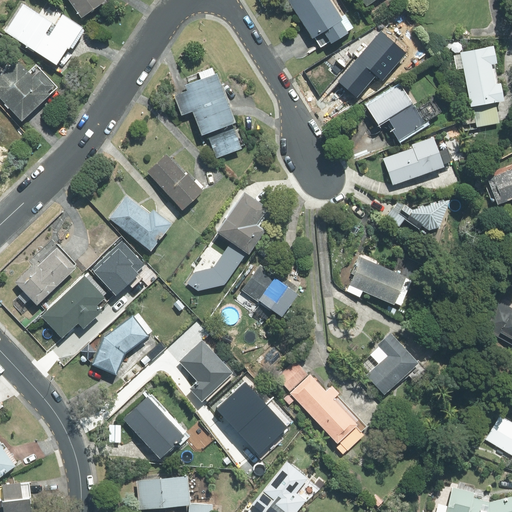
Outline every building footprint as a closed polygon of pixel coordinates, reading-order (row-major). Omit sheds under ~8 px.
[(63,0),(77,20),(96,7),(97,9),(108,2),(107,0),(63,0)] [(318,49),(344,34),(343,32),(352,28),(344,14),(336,19),(325,0),(286,0),(309,40),(312,38),(318,49)] [(51,22),(27,6),(7,35),(57,69),(83,31),(57,13),(51,22)] [(401,43),(381,27),(334,84),(353,101),(401,43)] [(460,70),(470,129),(499,123),(495,103),(501,102),(491,48),(451,55),(454,72),(460,70)] [(26,73),(15,61),(0,74),(0,102),(19,123),(56,88),(35,65),(26,73)] [(185,92),(177,95),(171,97),(179,117),(189,113),(199,137),(205,135),(214,159),(241,148),(209,68),(194,74),(197,81),(183,86),(185,92)] [(394,142),(437,113),(428,100),(412,111),(395,86),(361,109),(373,127),(382,121),(389,130),(387,132),(394,142)] [(408,149),(380,159),(389,186),(440,169),(439,166),(450,162),(441,134),(407,146),(408,149)] [(168,154),(145,172),(178,212),(201,194),(168,154)] [(511,199),(511,166),(484,178),(495,206),(511,199)] [(253,226),(265,208),(240,192),(213,234),(246,255),(261,231),(253,226)] [(438,222),(446,201),(420,192),(415,207),(407,199),(397,210),(405,218),(404,220),(423,231),(434,230),(435,229),(438,222)] [(146,215),(126,198),(108,219),(147,252),(169,226),(150,210),(146,215)] [(74,265),(56,245),(13,284),(33,306),(73,270),(71,268),(74,265)] [(358,297),(360,293),(390,306),(396,309),(409,280),(381,268),(384,263),(360,252),(343,291),(358,297)] [(260,262),(239,290),(278,319),(299,291),(260,262)] [(107,294),(87,271),(37,317),(57,339),(73,324),(80,331),(100,313),(98,311),(108,303),(103,297),(107,294)] [(511,302),(490,322),(511,346),(511,302)] [(134,313),(106,335),(93,363),(117,373),(126,354),(151,334),(134,313)] [(364,376),(381,395),(416,364),(389,334),(373,348),(375,350),(362,361),(370,370),(364,376)] [(200,340),(176,362),(195,382),(186,390),(199,404),(202,400),(205,404),(234,377),(200,340)] [(164,348),(157,341),(144,356),(150,362),(164,348)] [(310,372),(297,357),(274,377),(341,455),(363,437),(361,435),(366,430),(328,386),(322,392),(307,374),(310,372)] [(149,393),(125,413),(161,456),(185,436),(149,393)] [(197,419),(189,412),(180,422),(189,429),(197,419)] [(511,426),(498,417),(483,440),(511,457),(511,426)] [(0,449),(0,476),(13,467),(0,449)] [(287,460),(249,504),(258,511),(294,511),(303,502),(305,503),(318,487),(287,460)] [(135,510),(186,506),(184,477),(133,481),(135,510)] [(28,511),(29,485),(0,484),(0,511),(28,511)] [(511,511),(511,496),(487,503),(472,498),(474,494),(447,485),(440,504),(435,502),(431,511),(511,511)]
